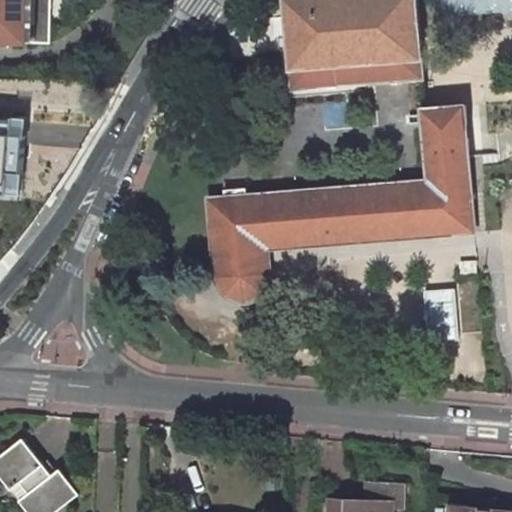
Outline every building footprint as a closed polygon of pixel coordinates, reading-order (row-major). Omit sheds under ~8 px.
[(0,0),(0,38),(52,40),(52,0),(0,0)] [(290,0),(298,81),(339,78),(383,75),(381,52),(390,52),(392,74),(426,72),(419,0),(290,0)] [(511,0),(441,0),(442,15),(511,10),(511,0)] [(430,174),(211,191),(220,281),(223,287),(228,293),(234,297),(241,299),(248,300),(255,299),(261,296),(267,291),(271,286),(274,279),(271,243),(477,226),(469,101),(424,104),(430,174)] [(0,191),(9,192),(9,194),(25,195),(27,173),(24,173),(26,136),(29,137),(31,118),(16,117),(15,121),(0,120),(0,191)] [(63,473),(33,437),(1,463),(20,487),(30,480),(39,491),(30,499),(40,511),(63,511),(89,491),(70,467),(63,473)] [(390,511),(391,507),(406,507),(406,485),(370,484),(370,505),(337,504),(336,511),(390,511)]
